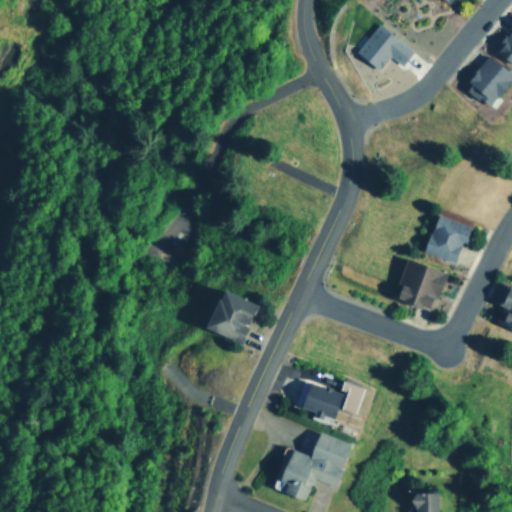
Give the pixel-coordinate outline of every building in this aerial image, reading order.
[(510,64),(511,61),(511,19),(490,49),(510,64)] [(376,68),(386,54),(398,63),(410,47),(374,21),(352,51),(376,68)] [(510,73),(485,53),(460,85),(485,105),(510,73)] [(468,224),(432,212),(419,250),(451,260),(458,240),(462,241),(468,224)] [(442,270),(402,257),(389,297),(424,308),(428,295),(433,297),(442,270)] [(511,285),(504,282),(494,303),(501,306),(494,321),(511,329),(511,285)] [(253,301),(215,288),(201,327),(238,341),(253,301)] [(299,379),(292,403),(310,409),(308,416),(330,423),(335,407),(351,411),(359,385),(339,379),(336,390),(299,379)] [(346,441),(314,429),(305,453),(285,446),(270,487),(301,498),(309,476),(330,484),(346,441)] [(433,511),(433,490),(409,490),(409,511),(433,511)]
